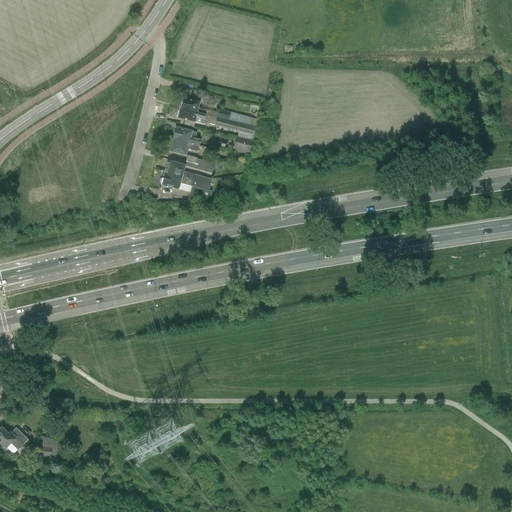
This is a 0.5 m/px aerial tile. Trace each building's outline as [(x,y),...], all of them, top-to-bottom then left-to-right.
[(180,105),(179,109),(206,116),(228,121),(230,113),(218,110),(217,113),(197,108),(198,103),(191,101),(182,99),(181,100),(180,101),(179,104),(180,105)] [(206,116),(179,109),(179,111),(178,110),(176,118),(193,122),(195,122),(196,118),(205,120),(204,123),(252,136),(255,128),(228,121),(206,116)] [(230,113),(228,121),(255,128),(257,120),(250,119),(230,113)] [(175,128),(172,139),(172,140),(198,146),(200,140),(194,139),(196,133),(191,132),(184,130),(175,128)] [(172,140),(169,151),(179,154),(185,155),(186,150),(197,152),(198,146),(172,140)] [(230,150),(248,155),(250,145),(233,140),(230,150)] [(167,161),(164,173),(191,181),(200,183),(202,177),(202,176),(183,171),(185,166),(177,164),(167,161)] [(191,181),(164,173),(161,185),(178,190),(180,183),(208,191),(211,180),(202,177),(200,183),(191,181)] [(191,187),(188,199),(210,198),(211,193),(191,187)] [(0,443),(5,448),(10,443),(17,450),(28,439),(15,428),(11,433),(10,433),(8,434),(1,428),(0,428),(0,443)] [(36,456),(51,458),(52,450),(37,449),(36,456)]
